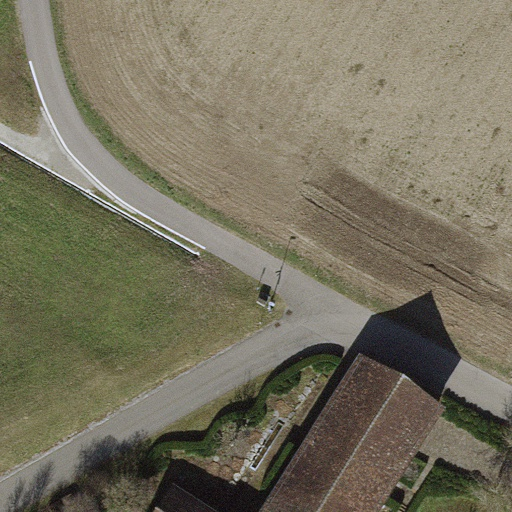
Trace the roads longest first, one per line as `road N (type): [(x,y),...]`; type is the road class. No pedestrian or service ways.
road 1 (residential): [(339,309),(106,171),(73,128),(49,73),(33,0)]
road 2 (unclassified): [(339,309),(0,505)]
road 3 (unclassified): [(511,405),(339,309)]
